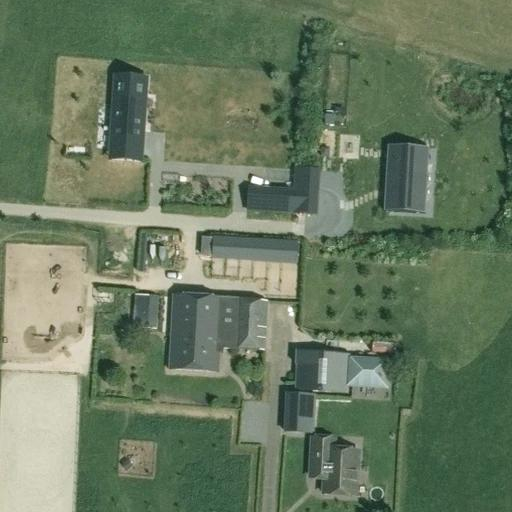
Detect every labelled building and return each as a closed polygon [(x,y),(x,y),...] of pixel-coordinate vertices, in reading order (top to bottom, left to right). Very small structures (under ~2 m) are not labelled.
[(116,79),(112,160),(140,162),(146,81),(116,79)] [(325,117),(325,127),(335,127),(335,117),(325,117)] [(286,143),(288,156),(315,152),(313,138),(286,143)] [(389,146),(386,212),(427,214),(431,149),(389,146)] [(330,158),(330,150),(322,149),(321,158),(330,158)] [(295,199),(294,214),(316,215),(318,172),(296,170),(295,192),(295,199)] [(248,189),(247,212),(294,214),(295,199),(295,192),(248,189)] [(300,260),(301,242),(245,240),(244,257),(300,260)] [(137,276),(135,259),(119,261),(121,278),(137,276)] [(136,296),(135,327),(148,328),(149,315),(158,316),(159,297),(136,296)] [(264,352),(267,303),(235,301),(222,300),(174,297),(170,371),(218,374),(220,350),(264,352)] [(296,390),(347,393),(349,369),(350,357),(348,357),(348,355),(298,353),(296,390)] [(353,363),(352,383),(383,385),(384,365),(353,363)] [(335,439),(313,438),(311,468),(325,468),(324,495),(356,496),(358,451),(334,450),(335,439)]
